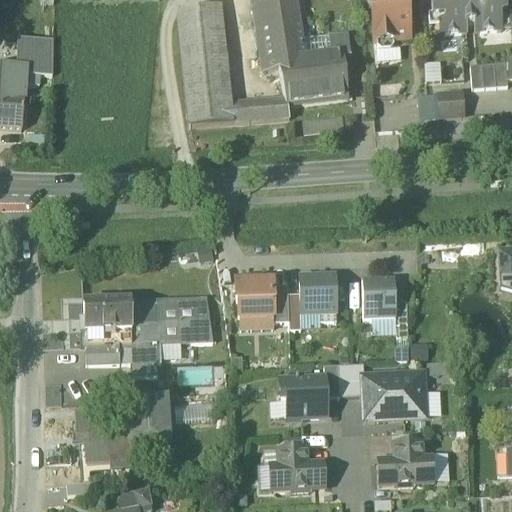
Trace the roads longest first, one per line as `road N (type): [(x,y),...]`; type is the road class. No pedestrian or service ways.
road 1 (secondary): [(24,186),(511,159)]
road 2 (residential): [(24,186),(27,511)]
road 3 (unknown): [(175,181),(159,53),(163,0)]
